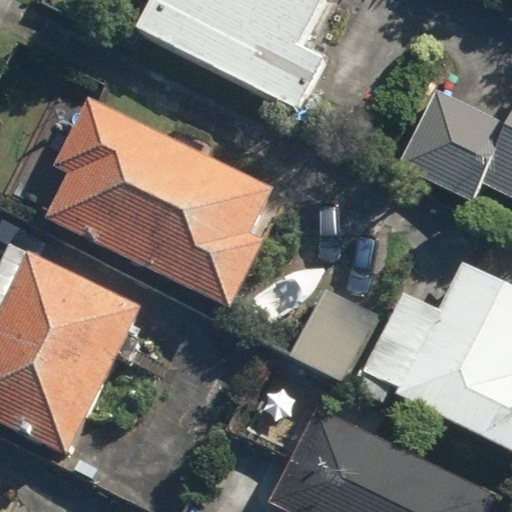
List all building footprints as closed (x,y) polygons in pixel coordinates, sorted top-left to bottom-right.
[(308,45),(331,0),(156,0),(142,28),(306,112),(334,57),(308,45)] [(511,124),(441,88),(402,165),(483,206),(493,187),(511,196),(511,124)] [(280,243),(263,235),(283,194),(98,104),(43,215),(225,304),(246,314),(280,243)] [(511,289),(433,247),(356,391),(390,409),(399,392),(511,453),(511,289)] [(149,308),(19,248),(0,288),(0,422),(79,459),(149,308)] [(503,511),(508,502),(322,410),(275,505),(289,511),(503,511)]
